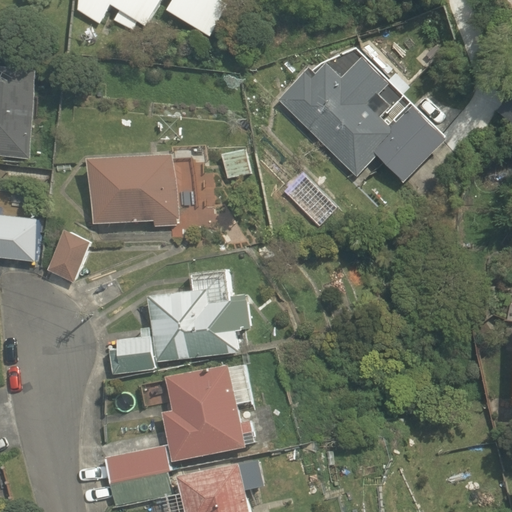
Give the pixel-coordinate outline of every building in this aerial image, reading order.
[(81,0),(80,11),(102,25),(118,2),(125,6),(117,19),(141,34),(163,0),(173,0),(168,9),(216,40),(238,6),(228,0),(81,0)] [(321,60),(282,101),(363,175),(384,152),(414,180),(469,121),(427,82),(412,98),(358,47),(321,60)] [(0,152),(39,157),(50,61),(0,55),(0,152)] [(253,147),(226,152),(231,177),(258,172),(253,147)] [(181,156),(98,160),(101,222),(183,218),(181,156)] [(0,252),(37,258),(43,218),(8,212),(12,189),(0,187),(0,252)] [(218,207),(191,206),(190,231),(217,232),(218,207)] [(241,270),(198,274),(200,294),(179,296),(181,318),(154,321),(156,339),(115,343),(118,375),(164,371),(163,359),(244,351),(241,326),(257,324),(254,285),(242,286),(241,270)] [(251,363),(171,378),(177,414),(168,416),(176,460),(260,446),(254,411),(243,413),(241,403),(257,400),(251,363)] [(168,448),(111,458),(120,505),(171,496),(167,472),(172,471),(168,448)] [(260,511),(251,460),(184,473),(191,511),(260,511)]
